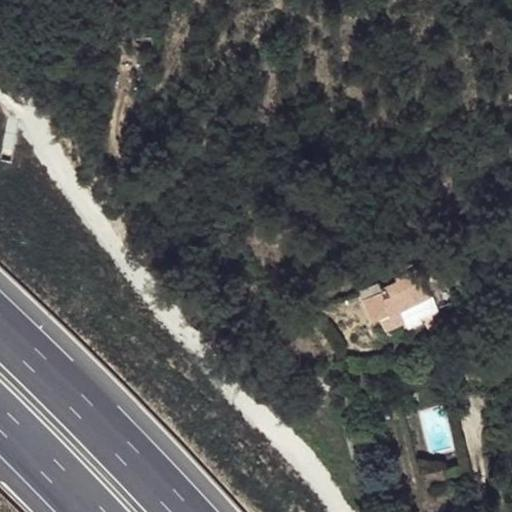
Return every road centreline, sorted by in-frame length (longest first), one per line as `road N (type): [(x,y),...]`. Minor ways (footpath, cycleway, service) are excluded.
road 1 (residential): [(337,511),(231,396),(38,129),(13,49),(17,0)]
road 2 (motorway): [(177,511),(0,337)]
road 3 (motorway): [(0,421),(97,511)]
